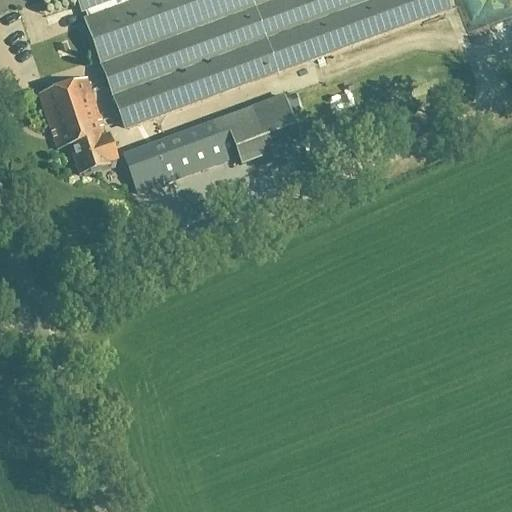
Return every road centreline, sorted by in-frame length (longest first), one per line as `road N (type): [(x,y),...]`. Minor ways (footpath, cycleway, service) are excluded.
road 1 (track): [(0,328),(511,104)]
road 2 (unclassified): [(102,511),(0,204)]
